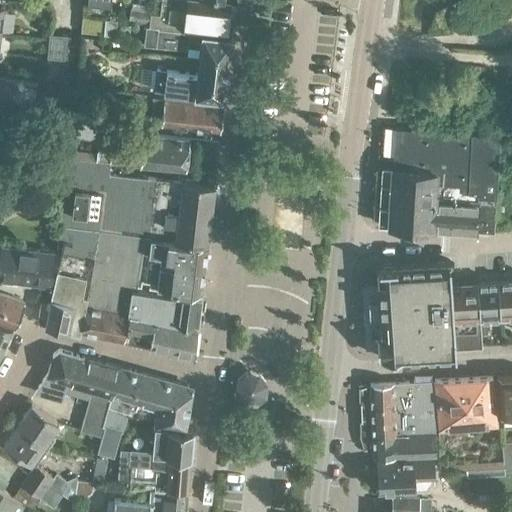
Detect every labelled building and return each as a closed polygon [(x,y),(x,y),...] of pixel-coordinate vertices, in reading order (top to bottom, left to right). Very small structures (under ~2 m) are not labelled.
[(129,18),(129,20),(150,23),(150,24),(150,25),(159,26),(158,28),(229,35),(230,30),(232,17),(233,7),(223,6),(224,3),(197,0),(162,0),(161,14),(151,12),(151,10),(131,8),(129,18)] [(83,16),(82,31),(104,34),(105,34),(106,19),(83,16)] [(106,19),(105,34),(116,35),(118,20),(106,19)] [(147,25),(145,44),(156,45),(188,49),(188,46),(200,48),(200,49),(199,60),(229,64),(230,53),(232,36),(229,35),(158,28),(159,26),(150,25),(147,25)] [(65,59),(68,36),(50,34),(48,57),(65,59)] [(77,82),(79,60),(81,37),(68,36),(65,59),(63,80),(77,82)] [(157,69),(155,90),(225,98),(228,75),(229,64),(199,60),(198,71),(197,73),(157,69)] [(0,104),(32,110),(37,83),(0,76),(0,104)] [(221,129),(223,103),(153,96),(151,116),(161,123),(221,129)] [(90,126),(114,129),(116,115),(92,112),(90,126)] [(494,229),(500,134),(396,126),(389,225),(477,229),(477,228),(494,229)] [(186,170),(190,138),(144,132),(142,149),(112,146),(111,150),(98,149),(97,151),(71,148),(70,155),(111,160),(186,170)] [(207,241),(214,185),(109,172),(111,160),(70,155),(68,155),(61,223),(100,228),(207,241)] [(0,206),(14,208),(16,186),(0,184),(0,206)] [(87,303),(88,297),(91,279),(97,248),(100,228),(61,223),(56,267),(58,268),(49,303),(41,302),(39,319),(40,323),(44,323),(80,331),(87,303)] [(205,259),(207,241),(100,228),(97,248),(130,253),(161,258),(162,254),(205,259)] [(0,278),(50,284),(56,252),(4,245),(1,266),(0,271),(0,278)] [(161,258),(130,253),(97,248),(91,279),(132,288),(143,290),(144,286),(201,297),(205,259),(162,254),(161,258)] [(511,279),(452,283),(450,259),(376,264),(377,286),(365,287),(369,343),(377,343),(378,355),(382,355),(382,357),(456,352),(454,326),(480,324),(480,332),(487,332),(487,321),(511,318),(511,279)] [(143,290),(132,288),(91,279),(88,297),(87,303),(128,312),(197,324),(201,297),(144,286),(143,290)] [(0,323),(13,329),(15,324),(24,302),(7,296),(0,294),(0,323)] [(123,340),(128,312),(87,303),(80,331),(123,340)] [(193,355),(197,324),(128,312),(123,340),(193,355)] [(3,352),(13,329),(0,323),(0,352),(2,353),(3,352)] [(69,381),(77,353),(59,347),(53,353),(46,374),(67,380),(69,381)] [(110,392),(117,364),(77,353),(69,381),(91,387),(110,392)] [(143,411),(146,373),(117,364),(110,392),(91,387),(86,407),(84,417),(78,416),(64,410),(61,420),(75,426),(81,428),(81,429),(100,433),(98,447),(115,451),(121,429),(122,429),(128,412),(142,412),(143,411)] [(238,378),(235,391),(243,401),(257,402),(267,395),(268,382),(258,372),(245,372),(238,378)] [(184,426),(191,386),(146,373),(143,411),(154,412),(153,423),(155,423),(184,426)] [(62,399),(67,380),(46,374),(34,391),(62,399)] [(500,419),(511,418),(511,374),(498,375),(500,419)] [(463,377),(466,424),(495,422),(492,375),(463,377)] [(434,379),(438,426),(447,425),(466,424),(463,377),(434,379)] [(373,455),(436,452),(433,379),(370,382),(373,455)] [(49,443),(55,435),(51,433),(59,421),(31,402),(18,421),(49,443)] [(43,452),(49,443),(18,421),(4,441),(31,461),(40,449),(43,452)] [(191,455),(193,427),(184,426),(155,423),(152,449),(130,448),(130,453),(121,452),(119,483),(127,484),(129,464),(168,466),(169,453),(191,455)] [(188,488),(190,461),(191,455),(169,453),(168,466),(129,464),(127,484),(150,486),(188,488)] [(433,474),(433,468),(432,456),(374,458),(375,468),(376,468),(380,471),(380,475),(379,475),(379,478),(375,480),(375,485),(379,487),(380,490),(414,489),(414,487),(430,486),(429,474),(433,474)] [(53,476),(35,463),(28,472),(47,486),(50,483),(63,492),(62,493),(74,501),(75,495),(76,479),(77,474),(65,479),(56,473),(53,476)] [(28,472),(12,495),(9,492),(0,485),(0,511),(20,511),(26,505),(31,508),(39,496),(53,506),(62,493),(63,492),(50,483),(47,486),(28,472)] [(186,511),(187,497),(188,488),(150,486),(149,502),(116,498),(113,511),(186,511)] [(431,511),(432,496),(391,494),(391,510),(376,509),(375,511),(431,511)]
